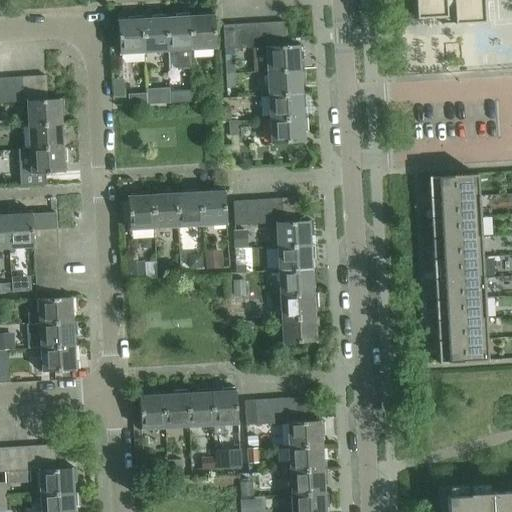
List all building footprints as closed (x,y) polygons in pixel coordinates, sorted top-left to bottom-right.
[(511,0),(415,0),(417,20),(447,18),(446,2),(454,2),(455,25),(486,23),(484,0),(511,0)] [(199,13),(200,17),(190,17),(191,52),(216,51),(213,12),(199,13)] [(175,15),(176,18),(166,19),(167,54),(178,53),(179,70),(192,69),(191,52),(190,17),(190,14),(175,15)] [(151,16),(152,20),(142,20),(143,55),(167,54),(166,19),(166,15),(151,16)] [(142,17),(127,17),(128,21),(117,22),(118,36),(119,56),(143,55),(142,20),(142,17)] [(271,23),(259,24),(260,48),(264,48),(272,47),(271,23)] [(283,23),(271,23),(272,47),(284,47),(283,23)] [(247,24),(235,25),(236,49),(248,49),(247,24)] [(259,24),(247,24),(248,49),(260,48),(259,24)] [(236,49),(235,25),(222,26),(224,50),(236,49)] [(272,47),(264,48),(265,72),(300,70),(300,61),(303,60),(303,46),(284,47),(272,47)] [(224,60),(225,75),(234,74),(233,60),(224,60)] [(300,70),(265,72),(266,96),(301,94),(301,85),(305,84),(304,70),(300,70)] [(234,74),(225,75),(226,89),(235,88),(234,74)] [(45,76),(33,77),(35,101),(47,100),(45,76)] [(33,77),(21,78),(23,102),(24,102),(35,101),(33,77)] [(9,78),(0,78),(0,103),(11,103),(9,78)] [(21,78),(9,78),(11,103),(23,102),(21,78)] [(125,78),(114,78),(114,96),(125,96),(125,78)] [(159,88),(147,89),(147,95),(148,103),(148,104),(160,104),(159,88)] [(181,90),(170,90),(170,103),(182,103),(181,90)] [(301,94),(266,96),(268,120),(303,118),(302,109),(306,108),(305,94),(301,94)] [(147,95),(129,96),(130,104),(148,103),(147,95)] [(63,100),(47,100),(35,101),(24,102),(26,126),(61,124),(60,114),(64,114),(63,100)] [(229,107),(219,107),(220,119),(229,119),(229,107)] [(303,118),(268,120),(269,145),(304,143),(303,133),(307,132),(306,118),(303,118)] [(237,122),(228,123),(229,137),(237,136),(237,122)] [(61,124),(26,126),(27,150),(62,148),(61,138),(65,138),(64,123),(61,124)] [(27,150),(17,150),(19,187),(45,186),(45,174),(63,172),(63,162),(66,162),(66,147),(62,148),(27,150)] [(476,175),(428,178),(429,200),(478,197),(476,175)] [(209,189),(209,193),(200,193),(199,193),(201,228),(226,227),(224,188),(209,189)] [(185,194),(176,194),(175,195),(177,229),(201,228),(199,193),(200,193),(200,190),(185,190),(185,194)] [(161,195),(152,196),(151,196),(153,231),(177,229),(175,195),(176,194),(176,191),(161,192),(161,195)] [(152,192),(137,193),(137,197),(127,197),(129,232),(153,231),(151,196),(152,196),(152,192)] [(478,197),(429,200),(431,220),(479,217),(478,197)] [(293,198),(281,199),(282,223),(294,222),(293,198)] [(281,199),(269,200),(270,224),(273,224),(282,223),(281,199)] [(269,200),(257,201),(258,225),(270,224),(269,200)] [(246,225),(245,201),(233,202),(234,226),(246,225)] [(257,201),(245,201),(246,225),(258,225),(257,201)] [(16,212),(16,215),(7,216),(8,251),(33,249),(33,243),(32,231),(56,230),(55,214),(31,215),(31,211),(16,212)] [(0,212),(0,251),(8,251),(7,216),(7,212),(0,212)] [(479,217),(431,220),(432,240),(480,238),(479,217)] [(312,221),(294,222),(282,223),(273,224),(275,248),(310,246),(309,236),(313,236),(312,221)] [(56,230),(32,231),(33,243),(57,242),(56,230)] [(244,233),(235,234),(236,246),(245,245),(244,233)] [(480,238),(432,240),(433,261),(481,258),(480,238)] [(33,243),(33,249),(33,255),(57,254),(57,242),(33,243)] [(310,246),(275,248),(276,272),(311,270),(311,269),(310,260),(314,260),(313,245),(310,246)] [(57,254),(33,255),(34,267),(58,266),(57,254)] [(220,258),(206,259),(206,267),(220,267),(220,258)] [(481,258),(433,261),(434,281),(483,278),(481,258)] [(201,259),(189,259),(189,269),(201,269),(201,259)] [(172,264),(159,264),(160,276),(172,276),(172,264)] [(245,264),(235,264),(236,273),(246,272),(245,264)] [(145,265),(128,266),(129,277),(145,276),(145,265)] [(58,266),(34,267),(35,279),(59,278),(58,266)] [(311,270),(276,272),(278,296),(312,294),(312,293),(312,284),(315,284),(315,269),(311,269),(311,270)] [(59,278),(35,279),(35,291),(59,290),(59,278)] [(483,278),(434,281),(435,302),(484,299),(483,278)] [(12,283),(0,283),(0,293),(4,293),(12,293),(12,283)] [(312,294),(278,296),(279,320),(314,318),(314,317),(313,308),(317,308),(316,293),(312,293),(312,294)] [(36,313),(27,314),(28,325),(37,324),(72,322),(72,321),(71,312),(75,312),(74,297),(36,299),(36,313)] [(243,297),(235,298),(235,312),(244,311),(243,297)] [(484,299),(435,302),(436,322),(485,319),(484,299)] [(314,318),(279,320),(280,344),(315,342),(315,332),(318,332),(317,317),(314,317),(314,318)] [(485,319),(436,322),(437,342),(486,340),(485,319)] [(72,322),(37,324),(38,348),(73,346),(73,345),(73,336),(76,336),(75,321),(72,321),(72,322)] [(14,337),(0,337),(0,350),(15,350),(14,337)] [(486,340),(437,342),(439,364),(487,362),(486,340)] [(73,346),(38,348),(40,372),(75,370),(74,360),(78,360),(77,345),(73,345),(73,346)] [(9,373),(0,373),(0,383),(9,383),(9,374),(9,373)] [(221,392),(211,393),(213,427),(213,436),(224,435),(224,427),(237,426),(235,388),(220,388),(221,392)] [(197,393),(187,394),(189,429),(213,427),(211,393),(211,389),(196,390),(197,393)] [(172,391),(173,395),(163,395),(165,430),(189,429),(187,394),(187,390),(172,391)] [(163,395),(163,392),(148,393),(149,396),(138,397),(140,432),(165,430),(163,395)] [(292,398),(280,399),(281,423),(285,423),(293,423),(292,398)] [(304,398),(292,398),(293,423),(306,422),(304,398)] [(280,399),(268,400),(269,424),(281,423),(280,399)] [(257,425),(256,400),(244,401),(245,426),(257,425)] [(268,400),(256,400),(257,425),(269,424),(268,400)] [(306,422),(293,423),(285,423),(286,447),(321,446),(321,445),(321,436),(324,436),(323,421),(306,422)] [(257,437),(247,437),(247,447),(257,446),(257,437)] [(53,445),(41,446),(43,470),(55,469),(53,445)] [(321,446),(286,447),(288,471),(322,470),(322,469),(322,460),(326,460),(325,445),(321,445),(321,446)] [(41,446),(29,447),(31,471),(36,470),(43,470),(41,446)] [(17,447),(5,448),(7,472),(19,471),(17,447)] [(29,447),(17,447),(19,471),(31,471),(29,447)] [(255,449),(247,450),(248,464),(256,463),(255,449)] [(239,450),(214,451),(214,458),(215,467),(239,465),(239,450)] [(142,471),(167,469),(166,461),(166,457),(141,459),(142,471)] [(215,467),(214,458),(200,459),(201,468),(215,467)] [(180,460),(166,461),(167,469),(167,470),(181,469),(180,460)] [(43,470),(36,470),(38,495),(73,493),(72,492),(72,483),(76,483),(75,468),(55,469),(43,470)] [(322,470),(288,471),(289,495),(324,494),(324,493),(323,484),(327,484),(326,469),(322,469),(322,470)] [(250,482),(241,482),(242,497),(251,496),(250,482)] [(73,493),(38,495),(38,511),(73,511),(73,507),(77,507),(76,492),(72,492),(73,493)] [(511,511),(511,492),(469,495),(469,496),(446,497),(446,511),(511,511)] [(324,494),(289,495),(289,511),(324,511),(325,508),(328,507),(327,493),(324,493),(324,494)] [(260,511),(259,500),(241,500),(241,511),(260,511)]
